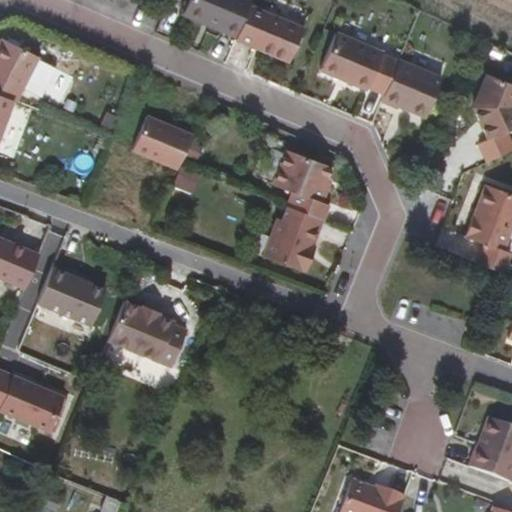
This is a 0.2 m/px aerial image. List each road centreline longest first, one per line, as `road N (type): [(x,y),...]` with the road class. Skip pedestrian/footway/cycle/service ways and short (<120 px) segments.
road 1 (residential): [(358,316),(394,228),(352,128),(26,0)]
road 2 (residential): [(0,177),(358,316)]
road 3 (residential): [(358,316),(511,374)]
